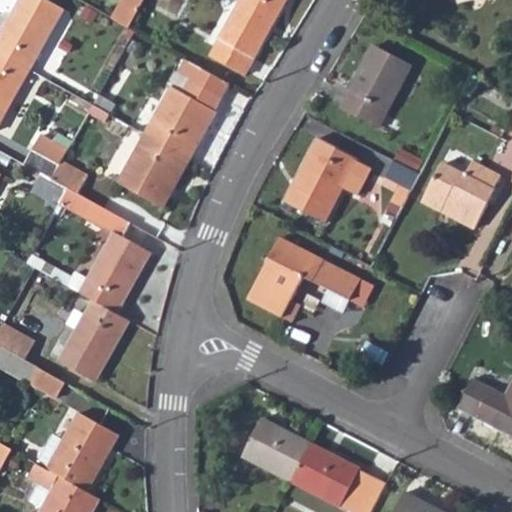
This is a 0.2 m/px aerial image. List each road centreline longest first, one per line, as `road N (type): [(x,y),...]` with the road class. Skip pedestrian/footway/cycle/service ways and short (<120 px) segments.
road 1 (residential): [(183,335),(245,170),(344,0)]
road 2 (residential): [(401,430),(252,352),(183,335)]
road 3 (residential): [(176,511),(183,335)]
road 4 (residential): [(401,430),(471,295)]
road 5 (residential): [(511,488),(401,430)]
